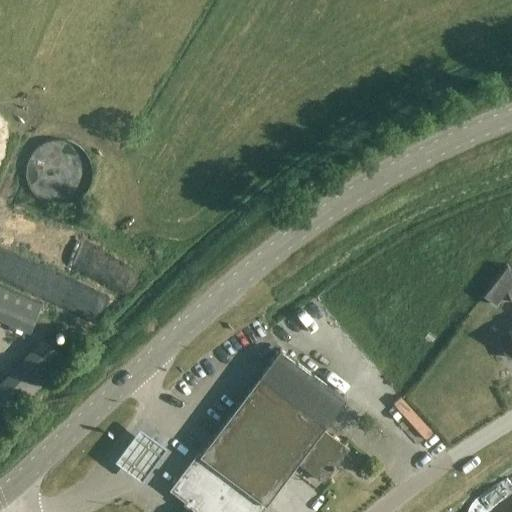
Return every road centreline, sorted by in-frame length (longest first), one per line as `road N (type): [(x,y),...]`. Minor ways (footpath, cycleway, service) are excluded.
road 1 (tertiary): [(6,493),(319,217),(445,144),(511,120)]
road 2 (residential): [(380,511),(511,419)]
